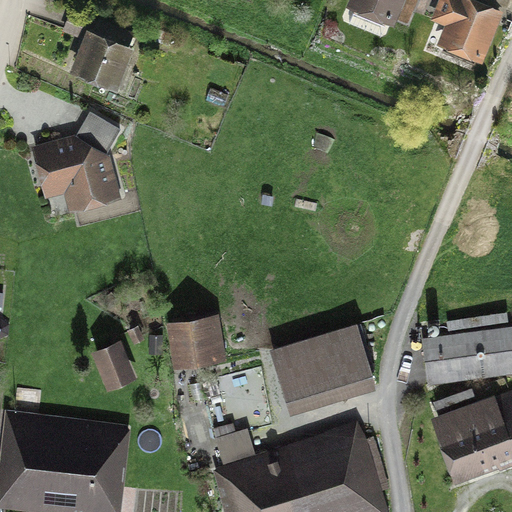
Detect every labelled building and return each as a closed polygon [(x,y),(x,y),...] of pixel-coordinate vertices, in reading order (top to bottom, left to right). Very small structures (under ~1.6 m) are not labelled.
[(422,0),(356,0),(353,9),(398,27),(400,21),(412,26),(422,0)] [(487,62),(505,12),(471,0),(445,0),(438,22),(451,27),(444,47),(487,62)] [(132,34),(69,12),(63,30),(85,38),(74,69),(115,83),(132,34)] [(79,143),(39,155),(48,197),(69,192),(76,215),(117,204),(106,155),(121,133),(93,115),(79,143)] [(218,319),(171,325),(176,369),(223,363),(218,319)] [(427,327),(428,329),(430,330),(432,331),(434,331),(435,330),(437,329),(438,327),(438,325),(438,323),(437,321),(436,320),(434,319),(432,319),(430,319),(429,320),(427,322),(427,324),(426,325),(427,327)] [(358,329),(280,353),(299,412),(376,388),(358,329)] [(511,375),(511,331),(426,342),(431,385),(511,375)] [(138,378),(127,347),(97,357),(108,389),(138,378)] [(511,466),(511,397),(440,426),(463,485),(511,466)] [(35,511),(117,511),(127,437),(13,423),(3,508),(35,511)] [(384,511),(358,430),(257,462),(251,444),(227,452),(234,476),(217,481),(226,511),(384,511)]
